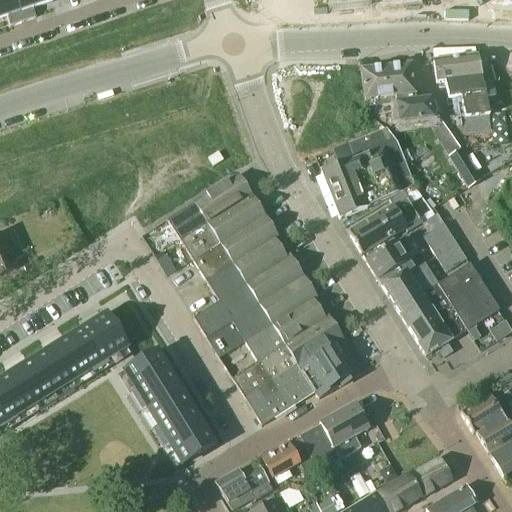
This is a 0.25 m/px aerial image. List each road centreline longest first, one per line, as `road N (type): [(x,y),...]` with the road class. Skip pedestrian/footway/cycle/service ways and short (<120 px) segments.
road 1 (residential): [(0,324),(126,246),(254,451)]
road 2 (residential): [(403,364),(282,170),(233,43)]
road 3 (tertiary): [(233,43),(511,36)]
road 4 (tertiary): [(0,108),(233,43)]
road 5 (residential): [(254,451),(403,364)]
road 6 (residential): [(0,46),(134,0)]
road 7 (residential): [(505,511),(432,403)]
